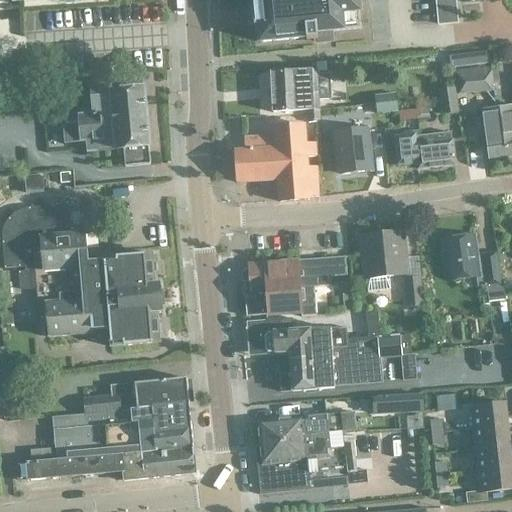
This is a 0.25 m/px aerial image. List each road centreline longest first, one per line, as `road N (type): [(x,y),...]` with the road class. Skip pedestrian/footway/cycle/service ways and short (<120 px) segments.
road 1 (residential): [(202,222),(511,187)]
road 2 (residential): [(228,491),(202,222)]
road 3 (residential): [(202,222),(195,0)]
road 4 (residential): [(49,511),(228,491)]
